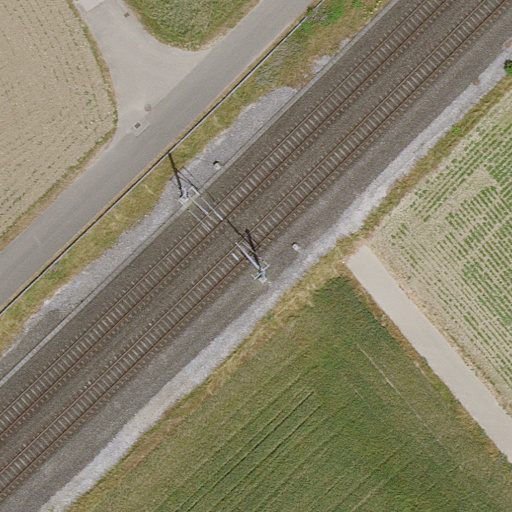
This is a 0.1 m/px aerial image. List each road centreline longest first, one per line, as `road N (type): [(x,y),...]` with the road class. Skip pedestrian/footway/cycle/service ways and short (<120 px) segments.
road 1 (unclassified): [(0,287),(293,0)]
road 2 (track): [(355,250),(511,439)]
road 3 (track): [(94,0),(174,120)]
